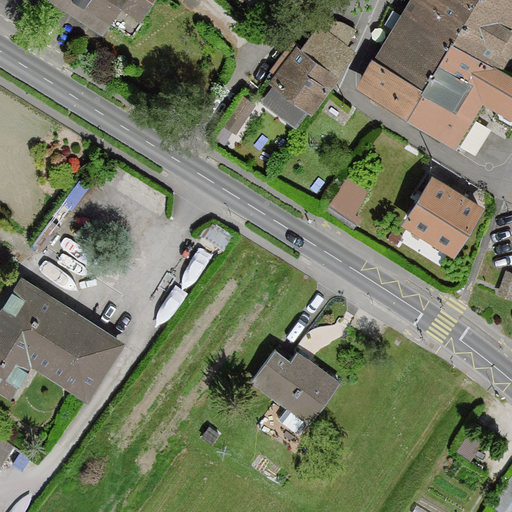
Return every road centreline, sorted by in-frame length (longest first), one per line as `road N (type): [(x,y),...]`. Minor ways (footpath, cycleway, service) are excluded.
road 1 (secondary): [(183,164),(442,325),(511,381)]
road 2 (residential): [(511,187),(342,87),(376,7)]
road 3 (residential): [(183,164),(260,43),(333,6),(376,7)]
road 4 (secondary): [(0,50),(183,164)]
